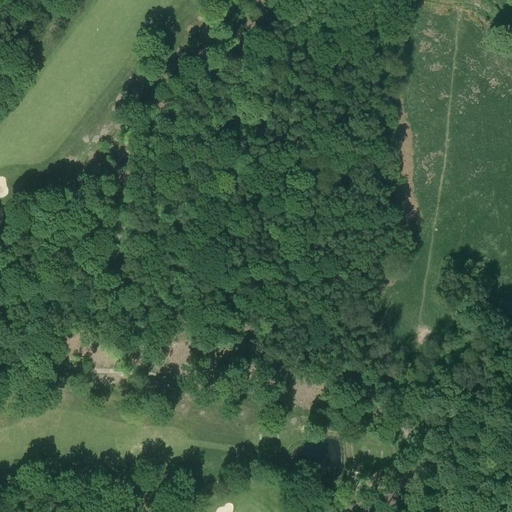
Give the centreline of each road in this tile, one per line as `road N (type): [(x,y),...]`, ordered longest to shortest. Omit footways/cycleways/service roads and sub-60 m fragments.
road 1 (track): [(362,21),(359,48),(377,106),(382,192),(346,281),(345,314),(426,484)]
road 2 (track): [(0,336),(78,367),(180,385),(222,413),(258,473),(295,474),(355,493),(426,484)]
